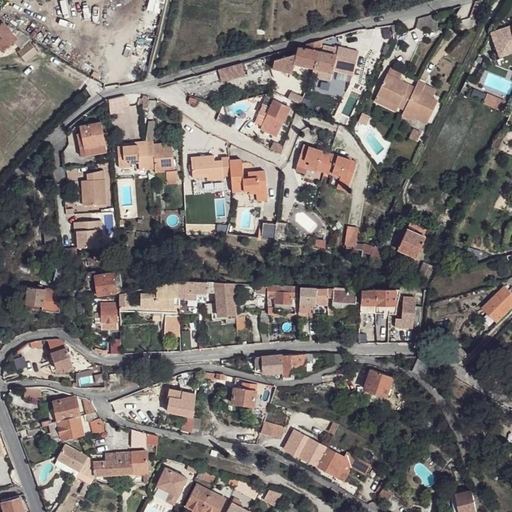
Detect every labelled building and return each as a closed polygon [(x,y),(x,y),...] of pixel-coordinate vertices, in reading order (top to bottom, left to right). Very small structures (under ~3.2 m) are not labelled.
[(420,18),(419,27),(440,28),(442,11),(420,18)] [(7,27),(4,23),(0,25),(0,48),(2,51),(17,42),(7,27)] [(29,43),(29,44),(32,41),(10,23),(7,27),(17,42),(21,48),(29,43)] [(511,25),(511,26),(489,33),(495,51),(511,44),(511,25)] [(370,45),(393,40),(392,37),(391,32),(368,36),(370,45)] [(304,44),(304,49),(317,52),(320,40),(304,44)] [(24,63),(37,54),(29,44),(29,43),(21,48),(17,52),(24,63)] [(336,49),(334,55),(331,71),(351,75),(357,50),(337,46),(336,49)] [(328,47),(326,54),(334,55),(336,49),(328,47)] [(309,76),(329,81),(331,71),(334,55),(326,54),(317,52),(304,49),(297,48),(295,52),(273,59),(270,69),(293,63),(312,68),(309,76)] [(239,63),(215,70),(219,83),(243,76),(239,63)] [(416,85),(388,72),(378,93),(399,103),(398,105),(405,108),(414,113),(413,115),(427,122),(438,98),(431,95),(422,90),(426,82),(419,78),(416,85)] [(426,82),(422,90),(431,95),(435,86),(426,82)] [(375,98),(396,109),(398,105),(399,103),(378,93),(375,98)] [(482,101),(501,110),(505,101),(486,93),(482,101)] [(121,96),(105,101),(106,115),(119,114),(119,110),(126,108),(121,96)] [(289,109),(266,99),(258,117),(265,119),(260,129),(277,136),(289,109)] [(225,116),(255,113),(253,101),(224,104),(225,116)] [(402,113),(411,118),(413,115),(414,113),(405,108),(402,113)] [(368,117),(360,113),(355,122),(364,126),(368,117)] [(82,147),(82,148),(87,148),(103,145),(98,122),(78,126),(79,132),(82,147)] [(144,123),(141,141),(149,141),(151,123),(144,123)] [(282,144),(271,139),(267,147),(278,152),(282,144)] [(143,169),(141,141),(133,142),(133,144),(113,146),(115,167),(126,167),(126,163),(134,162),(135,170),(143,169)] [(149,141),(141,141),(143,169),(150,169),(150,172),(161,172),(165,172),(169,171),(168,147),(157,148),(156,144),(149,144),(149,141)] [(303,142),(294,168),(314,175),(316,168),(331,173),(332,171),(341,174),(340,175),(350,178),(357,159),(303,142)] [(103,145),(87,148),(88,154),(104,152),(103,145)] [(212,154),(189,155),(191,176),(193,176),(205,175),(205,179),(221,178),(221,175),(229,174),(230,190),(249,189),(265,188),(264,170),(247,171),(247,178),(241,177),(240,159),(228,159),(227,156),(219,156),(219,158),(212,159),(212,154)] [(103,170),(87,173),(87,180),(82,180),(83,205),(105,203),(103,170)] [(165,172),(166,185),(175,185),(174,171),(169,171),(165,172)] [(161,172),(150,172),(151,180),(161,179),(161,172)] [(265,201),(265,188),(249,189),(249,193),(254,193),(255,201),(265,201)] [(466,194),(456,189),(447,207),(457,211),(466,194)] [(101,219),(74,220),(74,229),(76,229),(78,247),(98,245),(97,228),(102,228),(101,219)] [(285,222),(273,221),(273,223),(272,238),(284,239),(285,222)] [(272,238),(273,223),(261,222),(260,241),(272,241),(272,238)] [(422,237),(425,230),(407,222),(404,228),(422,237)] [(396,249),(404,228),(392,223),(382,247),(394,251),(396,249)] [(353,249),(356,228),(345,227),(342,246),(344,246),(343,248),(353,249)] [(413,256),(422,237),(404,228),(396,249),(413,256)] [(55,246),(54,230),(42,230),(43,246),(55,246)] [(371,253),(369,257),(379,257),(381,250),(374,247),(371,253)] [(74,258),(77,258),(76,248),(60,249),(60,258),(68,258),(74,258)] [(353,249),(343,248),(342,256),(358,259),(360,250),(353,249)] [(46,268),(56,269),(57,265),(57,262),(48,261),(46,268)] [(431,266),(419,263),(416,273),(420,274),(425,278),(431,266)] [(110,273),(92,275),(95,294),(114,292),(110,273)] [(154,285),(154,294),(138,294),(138,307),(172,308),(172,304),(177,304),(177,296),(177,280),(175,280),(154,285)] [(177,280),(177,296),(193,296),(194,292),(203,292),(203,291),(204,281),(186,280),(177,280)] [(204,281),(203,291),(214,291),(214,281),(204,281)] [(232,283),(214,281),(214,291),(215,301),(216,311),(217,314),(234,313),(234,304),(232,283)] [(273,285),(273,297),(273,302),(290,303),(290,297),(290,285),(273,285)] [(42,305),(44,288),(40,288),(37,288),(27,286),(25,302),(42,305)] [(299,286),(297,311),(304,311),(326,311),(326,309),(326,307),(326,297),(326,287),(321,288),(299,286)] [(488,301),(502,314),(511,304),(511,287),(507,290),(503,286),(488,301)] [(332,287),(326,287),(326,297),(332,297),(331,308),(332,308),(346,310),(347,302),(353,303),(353,302),(354,293),(332,291),(332,287)] [(60,292),(44,288),(42,305),(41,310),(58,312),(60,299),(59,299),(60,292)] [(359,288),(359,303),(359,313),(374,314),(374,305),(375,305),(375,289),(359,288)] [(375,289),(375,305),(393,305),(394,304),(395,289),(375,289)] [(118,299),(118,305),(127,305),(127,291),(121,292),(118,293),(118,296),(118,299)] [(205,312),(216,311),(215,301),(204,302),(205,312)] [(418,324),(419,317),(420,306),(413,304),(412,309),(405,309),(403,323),(418,324)] [(115,306),(98,307),(99,317),(99,321),(116,321),(115,306)] [(178,334),(178,312),(163,313),(162,331),(166,332),(166,335),(178,334)] [(259,325),(267,325),(267,315),(259,315),(259,325)] [(46,339),(51,353),(66,348),(64,342),(59,339),(46,339)] [(113,354),(119,354),(119,343),(112,342),(109,343),(109,354),(113,354)] [(71,365),(66,348),(51,353),(56,370),(71,365)] [(459,348),(449,357),(456,363),(465,354),(459,348)] [(281,374),(281,379),(284,379),(289,379),(289,374),(289,371),(299,371),(299,369),(305,369),(305,358),(308,358),(308,354),(299,354),(281,355),(281,371),(281,374)] [(343,360),(342,356),(335,354),(324,354),(327,366),(343,360)] [(281,371),(281,355),(263,356),(262,366),(263,371),(281,371)] [(263,356),(254,357),(255,366),(262,366),(263,356)] [(416,357),(410,371),(421,377),(428,363),(416,357)] [(362,389),(384,397),(385,394),(387,389),(391,378),(368,371),(362,389)] [(179,383),(188,381),(188,377),(186,374),(177,376),(179,383)] [(502,383),(506,386),(511,380),(511,378),(509,376),(502,383)] [(252,405),(254,389),(240,387),(233,386),(231,401),(252,405)] [(42,400),(42,387),(25,387),(24,398),(42,400)] [(189,435),(202,435),(199,427),(199,418),(191,418),(193,394),(168,389),(166,397),(168,398),(166,411),(184,415),(180,430),(190,432),(189,435)] [(49,392),(55,421),(77,416),(73,398),(59,401),(56,390),(49,392)] [(84,399),(81,397),(87,414),(88,414),(94,413),(92,407),(89,402),(84,399)] [(87,414),(83,415),(85,423),(88,422),(92,436),(96,435),(108,433),(106,430),(101,423),(99,423),(97,418),(95,414),(94,413),(88,414),(87,414)] [(77,416),(55,421),(57,429),(59,436),(60,440),(81,435),(77,416)] [(48,420),(45,421),(47,425),(48,424),(50,431),(57,429),(55,421),(49,422),(48,420)] [(282,426),(263,421),(260,433),(279,437),(282,426)] [(332,435),(337,426),(331,423),(326,433),(332,435)] [(38,428),(25,430),(26,437),(40,434),(38,428)] [(59,436),(57,429),(50,431),(51,437),(59,436)] [(298,456),(308,438),(292,430),(282,447),(298,456)] [(141,433),(134,431),(131,444),(143,447),(144,443),(146,433),(143,432),(141,433)] [(154,445),(156,436),(146,433),(144,443),(154,445)] [(298,456),(315,465),(325,447),(308,438),(298,456)] [(63,444),(56,457),(77,470),(79,470),(85,456),(63,444)] [(325,447),(315,465),(333,474),(342,457),(325,447)] [(132,473),(130,450),(120,451),(120,460),(108,460),(92,461),(85,456),(79,470),(93,478),(94,474),(132,473)] [(147,450),(130,450),(132,473),(148,472),(147,450)] [(108,460),(120,460),(120,451),(108,451),(108,460)] [(342,457),(333,474),(340,478),(350,461),(345,459),(342,457)] [(366,464),(355,458),(352,463),(351,465),(363,471),(366,464)] [(151,491),(175,503),(188,475),(164,463),(151,491)] [(77,470),(74,477),(84,482),(89,484),(93,478),(79,470),(77,470)] [(200,470),(197,477),(201,478),(211,482),(214,476),(200,470)] [(389,476),(380,471),(377,476),(387,481),(389,476)] [(248,496),(251,488),(239,481),(235,487),(234,489),(248,496)] [(89,484),(84,482),(80,491),(85,493),(89,484)] [(196,484),(186,504),(200,511),(218,511),(225,499),(196,484)] [(406,488),(405,493),(421,498),(422,493),(406,488)] [(470,492),(454,495),(454,497),(457,511),(474,511),(475,511),(472,501),(470,492)] [(25,511),(20,498),(1,503),(4,511),(25,511)] [(476,500),(472,501),(475,511),(481,511),(476,500)] [(225,511),(246,511),(247,511),(231,502),(225,511)] [(286,509),(288,511),(293,511),(296,510),(297,508),(291,503),(286,509)]
